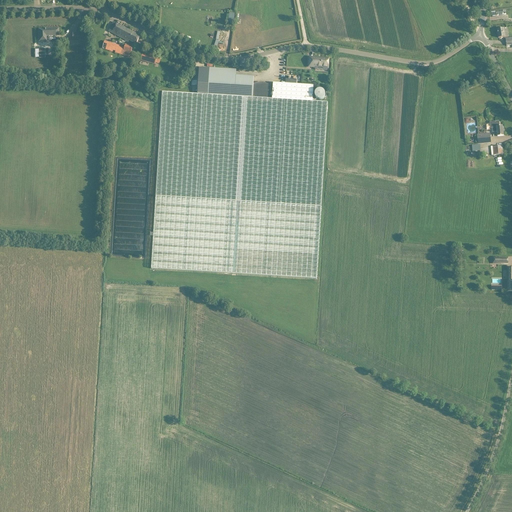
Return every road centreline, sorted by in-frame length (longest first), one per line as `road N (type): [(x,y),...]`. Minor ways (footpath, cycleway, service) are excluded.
road 1 (unclassified): [(240,59),(205,55),(90,8),(0,8)]
road 2 (unclassified): [(480,34),(429,63),(305,45),(277,51)]
road 3 (unclassified): [(464,511),(495,448),(511,377)]
